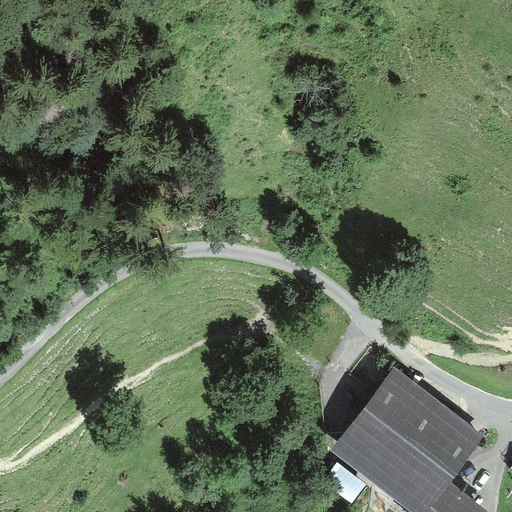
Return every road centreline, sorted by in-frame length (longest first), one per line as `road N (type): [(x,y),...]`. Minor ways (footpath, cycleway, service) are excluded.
road 1 (track): [(0,373),(106,279),(158,256),(220,250),(308,272),(443,379),(511,411)]
road 2 (track): [(0,468),(58,439),(113,392),(167,361),(244,329),(281,335),(336,372),(368,319)]
